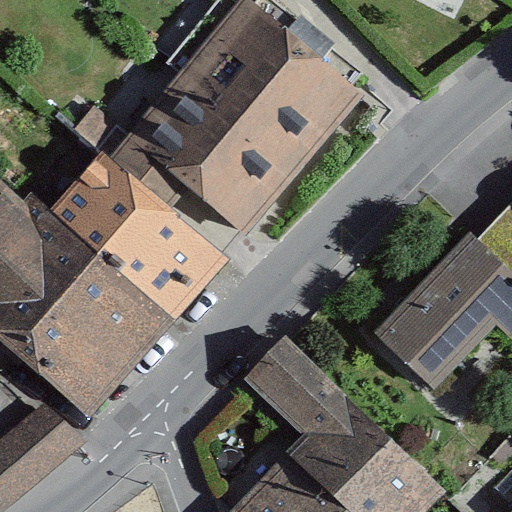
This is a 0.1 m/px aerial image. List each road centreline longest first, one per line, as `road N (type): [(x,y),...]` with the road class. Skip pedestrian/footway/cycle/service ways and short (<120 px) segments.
road 1 (residential): [(165,418),(428,140),(511,71)]
road 2 (residential): [(46,511),(165,418)]
